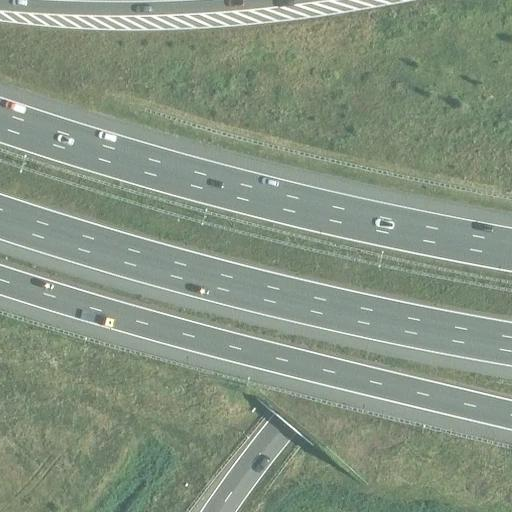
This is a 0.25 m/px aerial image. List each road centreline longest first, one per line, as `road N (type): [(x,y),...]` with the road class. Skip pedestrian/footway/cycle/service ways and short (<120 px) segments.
road 1 (motorway): [(0,283),(170,335),(511,420)]
road 2 (motorway): [(511,251),(191,181),(0,120)]
road 3 (motorway): [(0,218),(251,293),(511,346)]
road 4 (motorway): [(511,219),(418,290),(277,434),(219,511)]
road 5 (motorway): [(278,0),(203,8),(0,4)]
